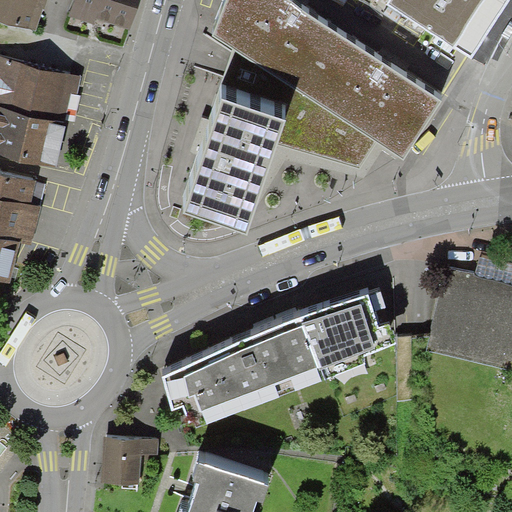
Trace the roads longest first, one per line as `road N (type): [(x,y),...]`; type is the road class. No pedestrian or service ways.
road 1 (secondary): [(232,277),(377,223),(491,197)]
road 2 (secondary): [(115,187),(165,0)]
road 3 (residential): [(330,0),(492,103)]
road 4 (secondary): [(232,277),(182,268),(154,252),(115,187)]
